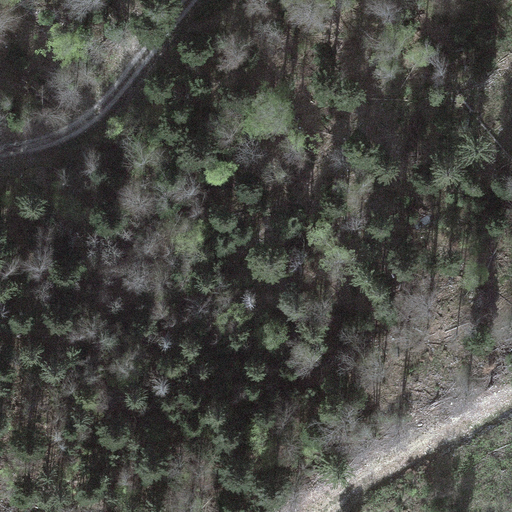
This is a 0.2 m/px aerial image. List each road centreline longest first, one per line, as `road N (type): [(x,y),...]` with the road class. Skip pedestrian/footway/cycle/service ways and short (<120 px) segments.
road 1 (track): [(0,150),(77,130),(179,0)]
road 2 (track): [(316,511),(511,395)]
